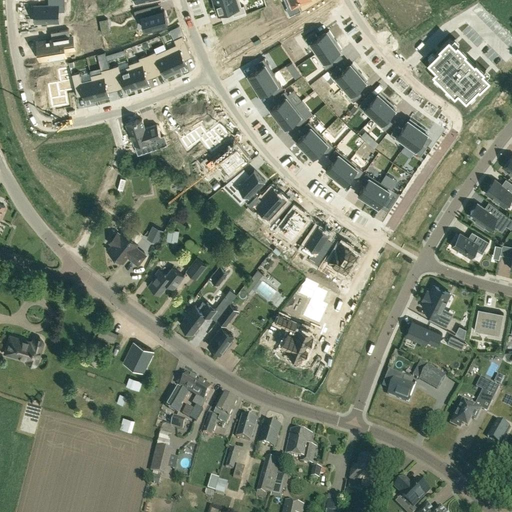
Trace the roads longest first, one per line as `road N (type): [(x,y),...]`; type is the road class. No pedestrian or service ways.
road 1 (secondary): [(351,426),(223,377),(75,268)]
road 2 (residential): [(346,0),(373,42),(459,124),(380,239)]
road 3 (residential): [(380,239),(313,195),(259,141),(211,74)]
road 4 (residential): [(111,115),(41,126),(23,76),(14,0)]
road 5 (residential): [(425,261),(393,317),(351,426)]
road 6 (secondary): [(490,511),(435,464),(351,426)]
road 7 (residential): [(511,127),(425,261)]
road 8 (residential): [(380,239),(322,362)]
road 9 (secondary): [(75,268),(27,211),(0,162)]
